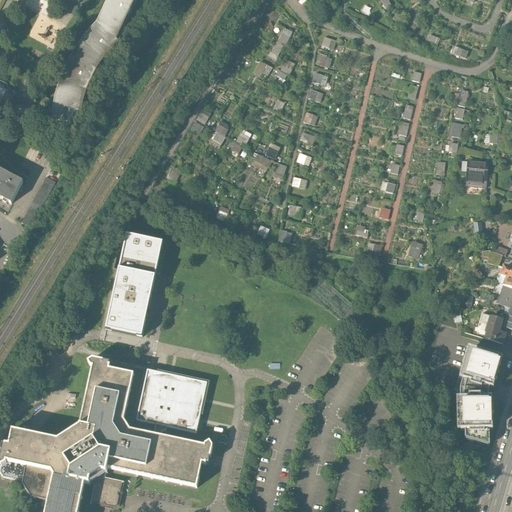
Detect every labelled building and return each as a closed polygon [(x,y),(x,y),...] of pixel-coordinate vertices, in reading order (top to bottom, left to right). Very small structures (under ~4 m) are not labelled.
[(93,78),(91,75),(102,57),(109,47),(118,35),(129,11),(134,0),(106,0),(96,20),(73,48),(55,82),(50,120),(77,122),(81,104),(85,87),(88,82),(89,83),(91,80),(93,78)] [(278,60),(291,33),(283,29),(270,56),(278,60)] [(323,45),(335,47),(337,39),(324,37),(323,45)] [(324,66),(326,57),(319,55),(316,64),(324,66)] [(333,57),(327,56),(325,66),(330,67),(333,57)] [(260,60),(253,72),(259,76),(266,63),(260,60)] [(283,65),(281,70),(290,74),(293,69),(283,65)] [(414,71),(412,80),(420,82),(422,73),(414,71)] [(313,83),(327,84),(328,75),(314,73),(313,83)] [(0,102),(11,109),(19,94),(0,82),(0,102)] [(408,97),(417,98),(418,86),(410,85),(408,97)] [(321,103),(325,93),(311,88),(308,97),(321,103)] [(403,117),(411,119),(414,105),(406,104),(403,117)] [(455,117),(462,118),(464,109),(457,107),(455,117)] [(205,108),(198,120),(207,124),(213,113),(205,108)] [(304,122),(316,125),(318,115),(306,112),(304,122)] [(223,120),(212,141),(221,146),(232,125),(223,120)] [(399,134),(407,136),(410,123),(402,121),(399,134)] [(462,137),(464,124),(453,122),(451,135),(462,137)] [(238,141),(248,144),(252,132),(242,129),(238,141)] [(313,145),(315,135),(302,132),(300,142),(313,145)] [(227,151),(237,157),(243,146),(234,140),(227,151)] [(395,153),(402,155),(405,145),(397,143),(395,153)] [(300,152),(296,161),(309,166),(312,156),(300,152)] [(398,174),(400,164),(392,163),(390,172),(398,174)] [(485,195),(486,171),(467,170),(466,194),(485,195)] [(22,183),(0,171),(0,198),(11,205),(22,183)] [(306,189),(308,179),(294,176),(292,186),(306,189)] [(55,183),(45,178),(21,224),(31,229),(55,183)] [(299,216),(301,207),(290,204),(288,213),(299,216)] [(379,208),(379,218),(389,218),(390,209),(379,208)] [(261,225),(258,232),(266,236),(269,229),(261,225)] [(355,234),(365,236),(366,226),(357,225),(355,234)] [(160,245),(123,236),(116,266),(101,331),(138,340),(148,299),(160,245)] [(411,241),(407,257),(419,259),(422,243),(411,241)] [(371,253),(379,255),(382,246),(374,243),(371,253)] [(511,270),(505,268),(503,269),(501,275),(501,277),(506,279),(503,286),(504,286),(511,289),(511,270)] [(511,289),(504,286),(497,304),(511,309),(511,289)] [(502,321),(481,315),(479,324),(489,327),(485,340),(502,345),(505,334),(499,332),(502,321)] [(46,350),(57,356),(63,347),(52,341),(46,350)] [(502,359),(467,348),(461,369),(458,378),(456,383),(456,387),(456,400),(457,432),(465,431),(465,439),(489,445),(489,431),(493,430),(492,399),(489,399),(488,393),(490,387),(493,388),(502,359)] [(42,435),(11,429),(8,444),(0,442),(0,464),(0,466),(7,461),(25,465),(24,472),(22,480),(21,482),(21,484),(28,497),(45,501),(43,511),(76,511),(83,483),(93,486),(89,504),(103,506),(110,508),(118,509),(120,500),(121,495),(123,483),(103,479),(105,469),(195,487),(198,474),(200,462),(207,464),(208,458),(211,445),(209,441),(205,443),(204,446),(161,437),(153,435),(129,429),(123,418),(132,373),(107,368),(109,361),(106,361),(94,358),(90,357),(86,361),(91,366),(78,424),(55,438),(42,435)] [(39,360),(44,367),(48,364),(43,357),(39,360)] [(208,384),(147,371),(136,422),(155,426),(153,435),(161,437),(162,433),(166,434),(167,429),(197,435),(208,384)]
